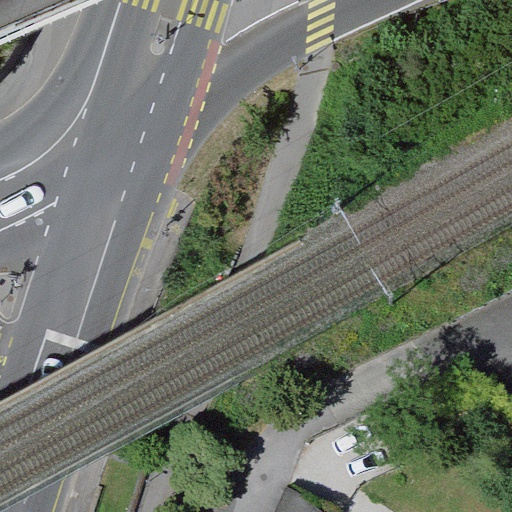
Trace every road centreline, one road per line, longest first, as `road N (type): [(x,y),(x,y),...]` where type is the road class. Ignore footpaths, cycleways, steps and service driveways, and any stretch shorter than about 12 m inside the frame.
road 1 (secondary): [(139,121),(41,429)]
road 2 (motorway): [(139,121),(372,0)]
road 3 (secondary): [(0,192),(139,121)]
road 4 (secondary): [(173,0),(139,121)]
